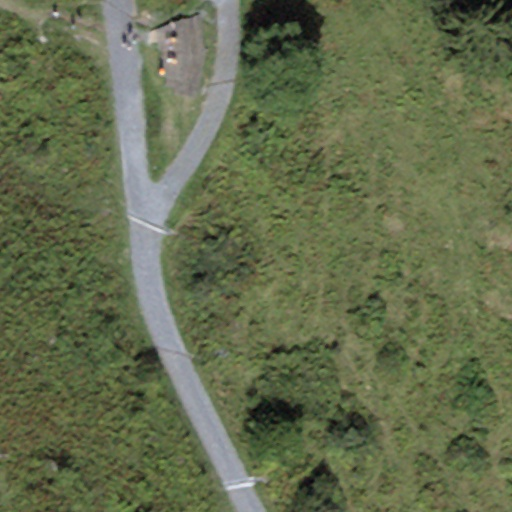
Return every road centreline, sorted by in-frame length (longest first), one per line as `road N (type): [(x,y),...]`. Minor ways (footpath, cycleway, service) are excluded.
road 1 (track): [(245,511),(152,320),(113,0)]
road 2 (track): [(135,230),(201,132),(221,76),(220,0)]
